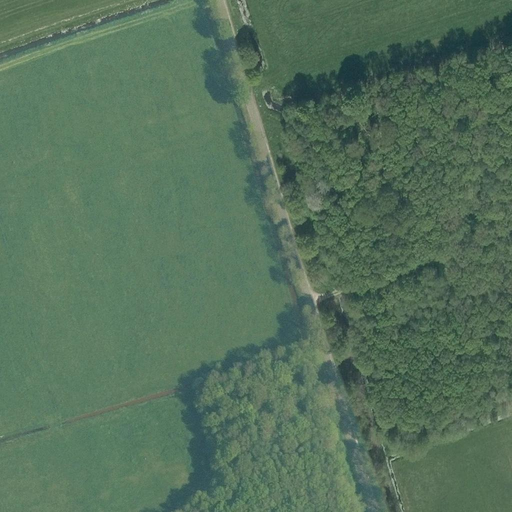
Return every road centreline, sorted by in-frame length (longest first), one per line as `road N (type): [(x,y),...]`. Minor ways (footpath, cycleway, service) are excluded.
road 1 (unclassified): [(375,511),(220,0)]
road 2 (track): [(310,299),(511,226)]
